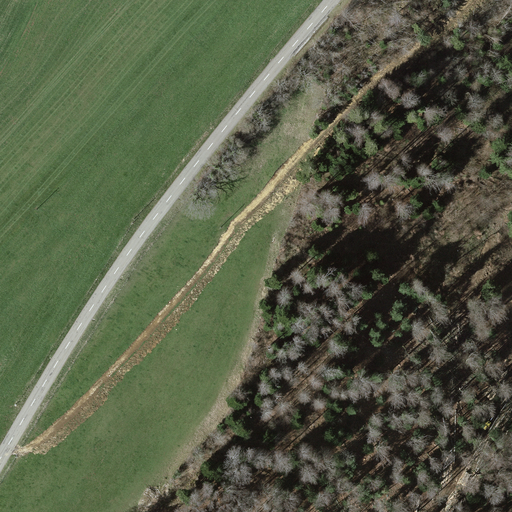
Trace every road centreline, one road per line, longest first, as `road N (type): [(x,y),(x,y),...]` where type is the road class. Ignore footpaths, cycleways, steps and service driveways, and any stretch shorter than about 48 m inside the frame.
road 1 (track): [(4,450),(32,445),(115,369),(321,133),(472,0)]
road 2 (secondary): [(0,458),(126,254),(332,0)]
road 3 (track): [(442,497),(460,313),(511,200)]
road 4 (track): [(433,511),(511,378)]
